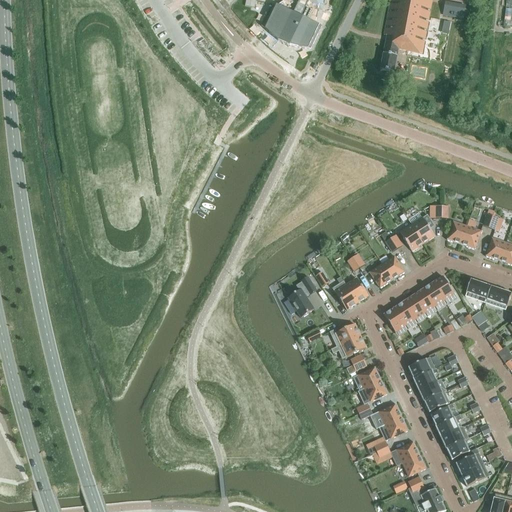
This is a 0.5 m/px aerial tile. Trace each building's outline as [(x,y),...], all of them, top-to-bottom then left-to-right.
[(281,0),(283,3),(322,11),(323,0),(281,0)] [(422,55),(432,0),(390,0),(384,36),(387,36),(386,39),(380,71),(394,73),(398,50),(422,55)] [(511,0),(506,0),(503,27),(511,28),(511,0)] [(449,16),(451,6),(445,4),(443,15),(449,16)] [(492,218),(487,215),(483,227),(488,229),(492,218)] [(410,225),(423,245),(435,238),(422,218),(410,225)] [(498,219),(492,218),(488,229),(494,231),(498,219)] [(461,246),(467,228),(453,223),(446,241),(461,246)] [(423,245),(410,225),(399,233),(412,253),(423,245)] [(475,251),(481,232),(467,228),(461,246),(475,251)] [(397,250),(402,247),(396,236),(390,240),(397,250)] [(492,239),(485,258),(499,262),(506,244),(492,239)] [(390,240),(385,243),(392,253),(397,250),(390,240)] [(511,246),(506,244),(499,262),(511,266),(511,246)] [(364,266),(358,255),(353,259),(359,269),(364,266)] [(392,282),(405,273),(394,257),(382,265),(392,282)] [(353,259),(347,262),(354,272),(359,269),(353,259)] [(369,273),(380,290),(392,282),(382,265),(369,273)] [(443,277),(432,284),(444,302),(454,295),(443,277)] [(317,292),(308,278),(301,282),(301,283),(296,287),(299,292),(288,299),(301,319),(303,318),(304,318),(308,315),(314,310),(306,298),(309,295),(310,296),(317,292)] [(319,282),(323,288),(329,284),(325,278),(319,282)] [(346,286),(346,287),(357,304),(368,297),(356,279),(346,286)] [(467,293),(466,297),(485,304),(485,305),(491,287),(490,288),(471,281),(471,280),(466,294),(467,294),(467,293)] [(346,286),(343,282),(332,290),(346,312),(357,304),(346,287),(346,286)] [(432,284),(423,290),(434,308),(444,302),(432,284)] [(491,287),(485,305),(486,304),(505,311),(506,307),(506,308),(507,308),(511,294),(511,295),(491,288),(491,287)] [(423,290),(413,297),(424,314),(434,308),(423,290)] [(413,297),(403,303),(415,321),(424,314),(413,297)] [(403,303),(394,309),(405,327),(415,321),(403,303)] [(394,309),(383,316),(395,334),(405,327),(394,309)] [(478,328),(487,321),(481,312),(482,314),(473,321),(478,328)] [(469,316),(464,319),(468,324),(473,321),(469,316)] [(489,328),(485,323),(478,328),(482,333),(489,328)] [(360,337),(355,325),(336,334),(335,331),(329,333),(336,348),(360,337)] [(322,338),(319,332),(307,337),(310,344),(322,338)] [(336,348),(331,351),(333,355),(338,352),(342,360),(366,349),(360,337),(336,348)] [(350,361),(353,367),(364,361),(361,356),(350,361)] [(413,380),(432,371),(432,372),(435,370),(430,359),(408,369),(413,380)] [(353,367),(355,372),(367,367),(364,361),(353,367)] [(381,382),(379,377),(375,368),(357,376),(364,390),(381,382)] [(432,371),(413,380),(412,380),(418,391),(437,382),(432,372),(432,371)] [(424,402),(444,393),(446,392),(441,380),(437,382),(418,391),(423,403),(424,402)] [(364,390),(370,403),(387,395),(383,386),(381,382),(364,390)] [(444,393),(424,402),(429,413),(449,404),(444,393)] [(356,410),(359,415),(370,410),(367,404),(356,410)] [(402,418),(395,405),(378,413),(384,427),(402,418)] [(454,419),(448,408),(430,416),(435,427),(435,428),(454,419)] [(372,416),(370,410),(359,415),(361,421),(372,416)] [(460,416),(454,419),(435,428),(435,427),(435,428),(440,439),(462,429),(458,422),(462,420),(460,416)] [(384,427),(391,440),(408,432),(402,418),(384,427)] [(440,439),(446,450),(464,441),(464,442),(469,440),(463,428),(462,429),(440,439)] [(446,450),(451,461),(465,455),(470,453),(464,442),(464,441),(446,450)] [(388,448),(385,442),(374,448),(377,453),(388,448)] [(402,465),(420,456),(413,443),(390,454),(397,467),(402,464),(402,465)] [(374,448),(367,451),(370,456),(372,455),(377,453),(374,448)] [(388,448),(377,453),(372,455),(377,466),(381,464),(379,459),(390,454),(388,448)] [(498,449),(493,451),(494,454),(497,459),(502,457),(498,449)] [(465,455),(467,459),(455,465),(461,476),(484,466),(478,454),(476,450),(470,453),(465,455)] [(420,456),(402,465),(408,478),(426,470),(420,456)] [(503,471),(511,473),(511,464),(508,464),(503,471)] [(461,476),(466,488),(489,477),(484,466),(461,476)] [(419,478),(408,483),(410,489),(421,484),(419,478)] [(404,483),(393,488),(396,495),(407,490),(404,483)] [(424,489),(421,484),(410,489),(413,495),(418,492),(424,505),(422,506),(425,511),(427,511),(444,511),(446,511),(442,504),(443,503),(440,497),(439,498),(435,490),(426,494),(424,489)] [(475,490),(469,493),(474,503),(479,500),(475,490)] [(490,511),(502,511),(506,497),(495,495),(490,511)] [(502,511),(511,511),(511,498),(506,497),(502,511)]
